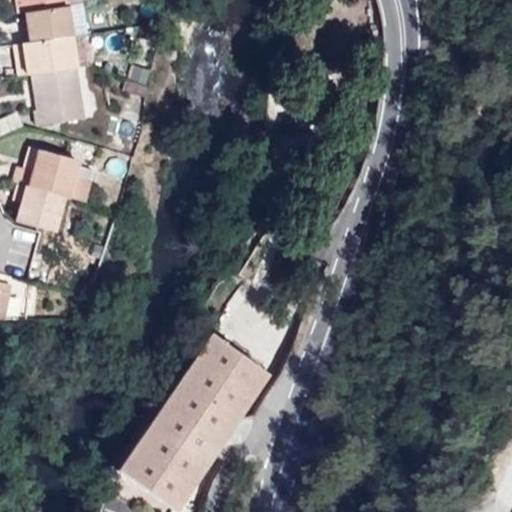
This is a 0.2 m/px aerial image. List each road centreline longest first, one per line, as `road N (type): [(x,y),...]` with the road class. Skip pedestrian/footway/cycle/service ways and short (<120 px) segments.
road 1 (primary): [(401,0),(411,96),(398,158),(300,424)]
road 2 (residential): [(213,511),(227,468),(246,442),(264,428),(300,424)]
